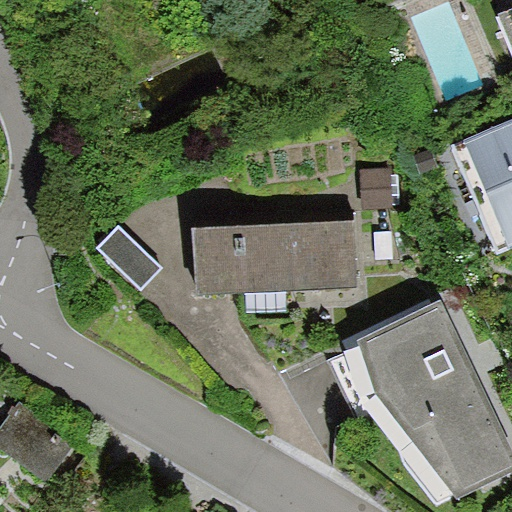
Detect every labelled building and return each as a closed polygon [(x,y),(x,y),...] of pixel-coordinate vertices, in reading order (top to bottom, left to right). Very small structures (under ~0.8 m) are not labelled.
[(511,11),(496,19),(511,55),(511,11)] [(511,123),(448,152),(495,255),(511,247),(511,123)] [(194,217),(195,295),(353,294),(352,216),(194,217)] [(365,265),(394,264),(391,216),(362,218),(365,265)] [(102,268),(154,297),(171,267),(120,237),(102,268)] [(511,475),(511,467),(438,304),(351,343),(379,404),(456,501),(511,475)]
